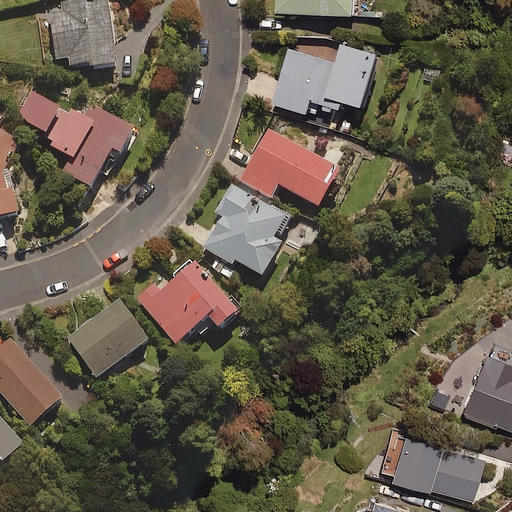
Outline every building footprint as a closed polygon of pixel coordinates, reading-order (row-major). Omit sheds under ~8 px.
[(117,66),(111,0),(89,0),(52,3),(57,59),(70,57),(71,66),(91,65),(92,69),(117,66)] [(279,0),(279,13),(357,16),(357,0),(279,0)] [(382,54),(346,44),(340,62),(293,48),(276,104),(310,114),(314,100),(343,109),(346,101),(366,107),(382,54)] [(85,118),(35,90),(19,119),(54,139),(50,146),(72,158),(64,173),(92,188),(113,149),(122,154),(135,129),(92,105),(85,118)] [(20,143),(0,130),(0,218),(20,213),(8,163),(20,143)] [(341,171),(269,131),(241,181),(272,198),(279,186),(320,209),(341,171)] [(511,150),(511,136),(497,137),(498,155),(511,154),(511,150)] [(292,219),(234,186),(218,214),(221,216),(203,248),(233,265),(235,261),(264,278),(284,243),(279,241),(292,219)] [(306,222),(294,241),(309,251),(321,232),(306,222)] [(239,313),(189,260),(157,290),(154,287),(138,302),(179,345),(208,317),(220,330),(239,313)] [(149,342),(121,302),(69,338),(97,379),(149,342)] [(62,400),(10,342),(0,351),(0,391),(31,427),(62,400)] [(511,370),(497,364),(487,387),(474,382),(462,411),(511,431),(511,370)] [(23,446),(0,418),(0,459),(3,463),(23,446)] [(485,455),(403,431),(390,476),(472,500),(485,455)] [(375,499),(373,506),(363,505),(359,508),(355,511),(395,511),(397,506),(375,499)]
